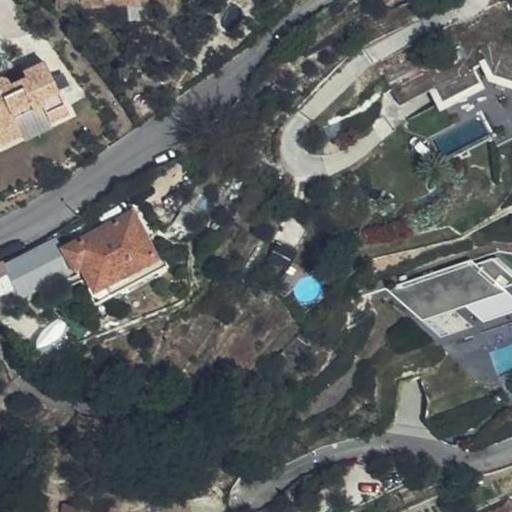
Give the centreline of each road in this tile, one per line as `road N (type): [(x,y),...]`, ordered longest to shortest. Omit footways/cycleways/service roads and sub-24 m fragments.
road 1 (residential): [(0,243),(157,152),(347,0)]
road 2 (residential): [(236,433),(223,468),(226,483),(246,493),(270,489),(309,455),(347,445),(388,439),(472,465),(511,453)]
